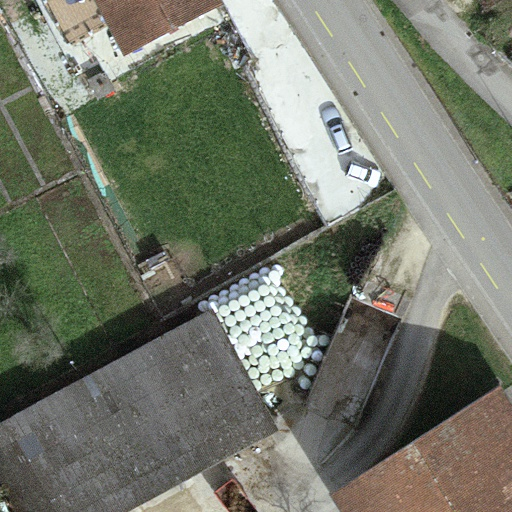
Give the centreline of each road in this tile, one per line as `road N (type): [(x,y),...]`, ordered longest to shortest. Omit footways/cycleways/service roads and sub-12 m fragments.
road 1 (primary): [(511,282),(330,0)]
road 2 (residential): [(416,0),(511,96)]
